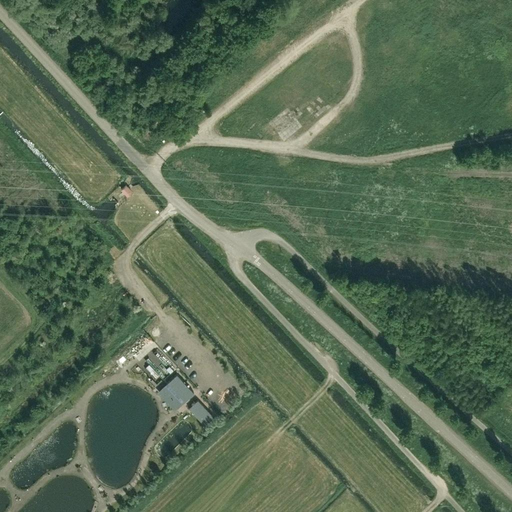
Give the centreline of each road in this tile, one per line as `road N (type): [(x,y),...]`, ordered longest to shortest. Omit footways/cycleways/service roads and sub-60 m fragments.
road 1 (unclassified): [(235,245),(511,494)]
road 2 (unclassified): [(235,245),(178,204),(0,12)]
road 3 (track): [(176,146),(290,146),(340,111),(357,74),(343,15)]
road 4 (track): [(147,169),(343,15)]
road 5 (track): [(295,144),(303,153),(358,162),(511,137)]
